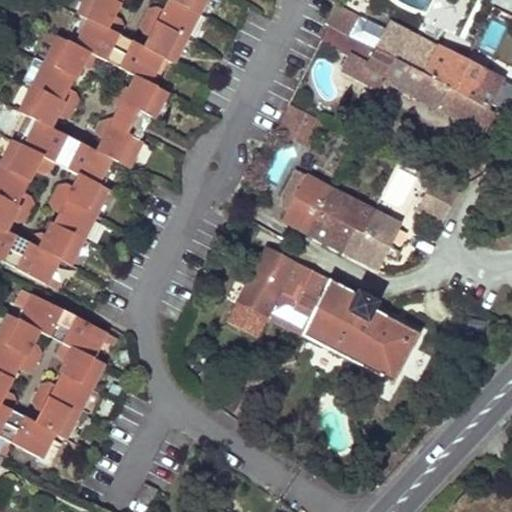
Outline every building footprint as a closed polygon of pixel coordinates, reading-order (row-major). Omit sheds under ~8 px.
[(0,261),(3,263),(16,238),(5,232),(13,215),(18,217),(29,213),(25,202),(21,200),(38,166),(42,168),(54,163),(78,176),(70,193),(66,191),(54,195),(57,207),(61,209),(45,241),(41,239),(29,245),(17,270),(56,291),(60,284),(49,278),(58,260),(69,266),(107,190),(96,185),(109,159),(127,168),(141,142),(138,141),(123,133),(120,123),(116,121),(111,118),(100,122),(103,134),(107,136),(98,153),(81,144),(71,162),(58,155),(67,137),(49,128),(58,111),(62,113),(73,108),(70,97),(66,95),(84,61),(88,63),(100,60),(105,63),(115,45),(128,52),(119,70),(136,79),(128,96),(124,94),(113,97),(116,109),(120,111),(124,113),(135,110),(150,118),(152,119),(165,93),(149,85),(162,59),(172,64),(205,0),(168,0),(160,16),(156,14),(145,18),(148,30),(152,32),(144,48),(133,43),(119,36),(116,25),(112,23),(123,0),(86,0),(78,16),(89,22),(76,48),(58,38),(23,108),(20,114),(26,116),(38,122),(25,149),(13,143),(0,168),(0,261)] [(325,24),(328,26),(337,7),(335,6),(325,24)] [(337,7),(328,26),(348,37),(358,18),(337,7)] [(374,50),(348,37),(340,52),(349,56),(354,58),(346,73),(360,80),(364,73),(366,68),(386,78),(383,83),(437,111),(438,109),(448,87),(486,107),(500,81),(388,24),(374,50)] [(348,37),(328,26),(321,42),(340,52),(348,37)] [(128,52),(115,45),(105,63),(119,70),(128,52)] [(349,56),(341,71),(346,73),(354,58),(349,56)] [(386,78),(366,68),(364,73),(383,83),(386,78)] [(486,107),(448,87),(438,109),(476,129),(486,107)] [(14,103),(11,109),(20,114),(23,108),(14,103)] [(308,115),(288,105),(275,131),(295,141),(308,115)] [(123,133),(138,141),(150,118),(135,110),(124,113),(120,111),(116,121),(120,123),(123,133)] [(308,115),(295,141),(309,148),(322,122),(308,115)] [(26,116),(13,143),(25,149),(38,122),(26,116)] [(67,137),(58,155),(71,162),(81,144),(67,137)] [(293,172),(281,195),(280,209),(286,212),(282,221),(378,271),(385,257),(390,247),(401,226),(306,177),(305,179),(293,172)] [(443,222),(458,191),(433,179),(418,210),(443,222)] [(58,187),(54,195),(66,191),(58,187)] [(34,236),(29,245),(41,239),(34,236)] [(16,238),(3,263),(17,270),(29,245),(16,238)] [(401,252),(390,247),(385,257),(396,262),(401,252)] [(263,317),(393,385),(420,335),(404,327),(400,336),(369,320),(373,311),(377,305),(358,295),(358,296),(329,281),(330,280),(295,262),(294,264),(268,249),(227,323),(241,330),(251,311),(263,317)] [(0,457),(4,459),(11,444),(40,460),(53,434),(64,440),(103,365),(92,359),(101,340),(113,345),(117,339),(76,318),(63,344),(66,355),(70,357),(53,391),(49,389),(37,393),(40,405),(44,407),(36,424),(25,418),(18,432),(4,425),(12,411),(8,400),(4,398),(21,364),(25,366),(37,362),(33,351),(29,349),(38,332),(49,337),(63,311),(23,291),(19,298),(30,304),(21,322),(10,316),(0,334),(0,457)] [(63,311),(49,337),(63,344),(76,318),(63,311)] [(263,317),(251,311),(241,330),(253,336),(263,317)] [(404,327),(373,311),(369,320),(400,336),(404,327)] [(258,366),(235,373),(251,383),(263,380),(258,366)] [(246,391),(230,381),(217,404),(233,414),(246,391)] [(25,418),(12,411),(4,425),(18,432),(25,418)] [(137,502),(149,507),(157,490),(146,485),(137,502)]
